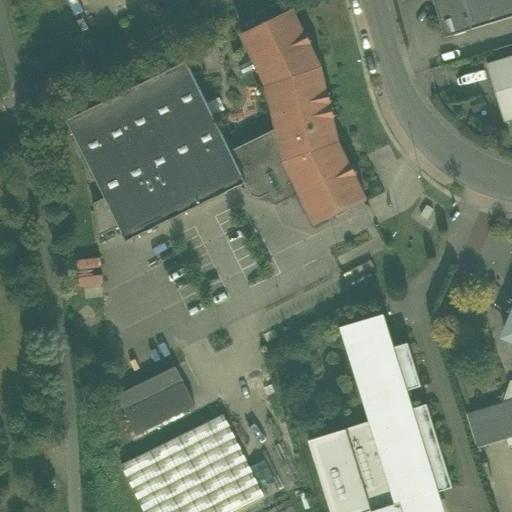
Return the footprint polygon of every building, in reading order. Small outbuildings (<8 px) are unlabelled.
[(434,0),(446,37),(472,29),(463,0),(434,0)] [(511,0),(463,0),(472,29),(511,16),(511,0)] [(269,85),(279,127),(286,163),(296,180),(317,223),(366,198),(355,175),(357,174),(358,170),(355,169),(354,167),(355,164),(352,162),(349,164),(338,141),(333,118),(336,117),(337,114),(334,112),(334,110),(336,107),(333,105),(330,105),(329,103),(332,102),(334,99),(331,98),(330,95),(332,92),(329,90),(326,91),(321,66),(310,44),(312,43),(313,39),(310,38),(309,36),(310,33),(307,31),(304,33),(293,9),(272,20),(266,18),(264,23),(243,34),(255,56),(252,58),(251,61),(240,67),(244,74),(254,69),(258,70),(261,68),(269,85)] [(511,56),(488,64),(505,121),(511,119),(511,56)] [(127,241),(245,182),(247,181),(232,150),(188,60),(67,119),(105,197),(120,226),(127,241)] [(285,186),(296,180),(286,163),(279,127),(232,150),(247,181),(245,182),(251,195),(261,198),(273,192),(276,200),(279,201),(288,196),(289,193),(285,186)] [(105,197),(94,203),(99,236),(120,226),(105,197)] [(87,284),(105,284),(105,274),(87,275),(87,284)] [(348,328),(352,341),(375,334),(380,351),(386,349),(377,319),(348,328)] [(367,511),(438,511),(432,493),(453,487),(427,403),(406,410),(400,392),(422,385),(409,342),(386,349),(380,351),(375,334),(352,341),(351,341),(375,419),(401,502),(367,511)] [(176,366),(146,380),(153,393),(182,378),(176,366)] [(146,380),(117,395),(137,435),(196,405),(182,378),(153,393),(146,380)] [(511,399),(467,414),(478,448),(511,437),(511,399)] [(121,464),(145,511),(230,511),(264,495),(223,413),(121,464)] [(332,511),(367,511),(401,502),(375,419),(309,440),(316,461),(332,511)]
